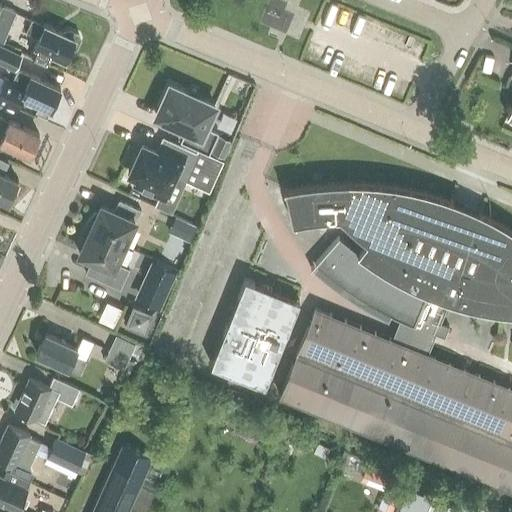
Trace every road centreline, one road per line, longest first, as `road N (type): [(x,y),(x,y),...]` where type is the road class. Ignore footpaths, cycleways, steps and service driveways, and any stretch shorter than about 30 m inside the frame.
road 1 (residential): [(0,318),(139,16)]
road 2 (residential): [(414,132),(139,16)]
